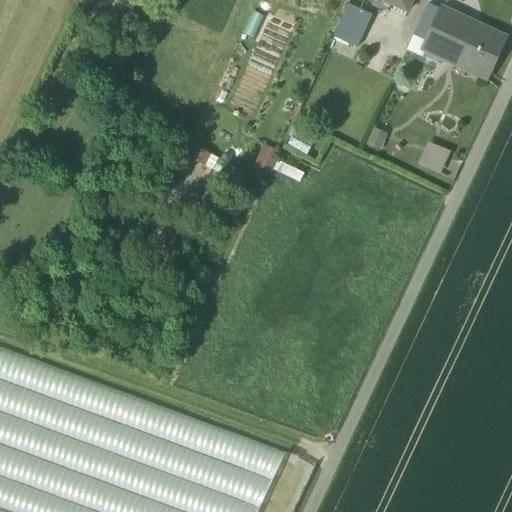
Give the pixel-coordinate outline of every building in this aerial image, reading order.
[(412,0),(379,0),(406,13),(412,0)] [(372,16),(348,5),(333,37),(357,48),(372,16)] [(428,5),(413,37),(426,43),(441,11),(428,5)] [(505,38),(442,8),(441,11),(426,43),(422,51),(440,59),(443,53),(489,74),(505,38)] [(384,135),(371,130),(363,150),(376,156),(384,135)] [(256,164),(273,169),(279,150),(262,144),(256,164)] [(449,155),(427,145),(418,165),(440,174),(449,155)] [(0,344),(0,502),(29,511),(260,511),(285,441),(0,344)]
